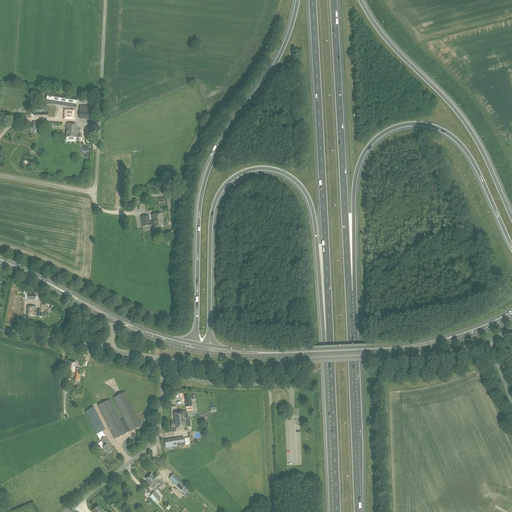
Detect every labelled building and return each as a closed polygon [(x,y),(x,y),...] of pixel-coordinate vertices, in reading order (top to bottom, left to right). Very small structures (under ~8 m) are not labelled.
[(77,107),(79,98),(37,91),(36,93),(44,94),(44,96),(46,96),(45,101),(62,104),(62,102),(65,103),(65,105),(77,107)] [(93,119),(93,109),(80,108),(80,119),(93,119)] [(73,111),(65,111),(65,119),(73,119),(73,111)] [(78,134),(78,138),(81,138),(82,134),(80,134),(80,129),(77,129),(77,125),(66,124),(66,137),(76,137),(76,134),(78,134)] [(162,213),(152,215),(154,228),(168,226),(167,220),(163,221),(162,213)] [(149,216),(141,217),(143,227),(151,226),(149,216)] [(36,307),(28,307),(27,316),(36,316),(36,307)] [(76,363),(69,362),(67,371),(74,372),(76,363)] [(122,416),(119,418),(110,399),(97,405),(114,440),(126,434),(126,433),(130,431),(130,432),(142,426),(125,392),(113,398),(122,416)] [(96,435),(105,430),(94,407),(85,412),(96,435)] [(184,412),(174,414),(176,428),(186,427),(184,412)] [(106,437),(101,441),(105,446),(103,447),(108,454),(113,450),(111,447),(112,446),(106,437)] [(165,441),(166,447),(186,444),(185,438),(165,441)] [(148,478),(149,479),(156,487),(160,484),(158,481),(161,478),(156,473),(153,476),(152,474),(148,478)] [(156,487),(149,479),(148,478),(146,480),(155,491),(157,490),(155,488),(156,487)] [(186,487),(184,485),(179,481),(178,483),(182,487),(184,489),(186,487)] [(161,498),(155,492),(150,497),(156,505),(159,502),(158,500),(161,498)]
